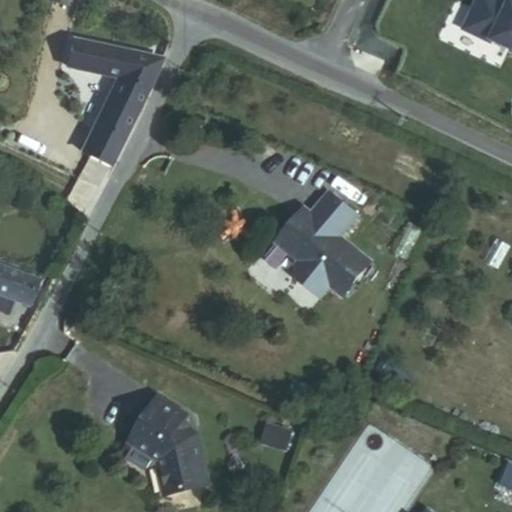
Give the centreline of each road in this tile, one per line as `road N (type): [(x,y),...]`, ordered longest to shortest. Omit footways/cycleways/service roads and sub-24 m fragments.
road 1 (residential): [(0,400),(59,314),(204,15)]
road 2 (tertiary): [(511,156),(322,69)]
road 3 (tertiary): [(322,69),(204,15)]
